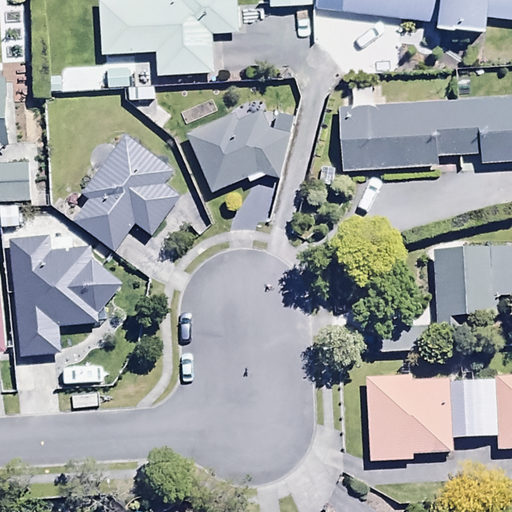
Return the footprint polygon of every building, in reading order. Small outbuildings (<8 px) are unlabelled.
[(238,10),(238,0),(176,0),(176,1),(102,4),(103,61),(158,60),(159,81),(215,80),(214,39),(243,39),(243,10),(238,10)] [(313,11),(313,0),(269,0),(270,12),(313,11)] [(511,0),(345,0),(343,17),(443,29),(442,33),(490,38),(492,21),(511,22),(511,0)] [(9,86),(0,86),(0,154),(2,154),(1,150),(11,149),(9,86)] [(345,179),(439,174),(439,161),(483,160),(483,170),(511,168),(511,103),(342,113),(345,179)] [(227,124),(188,139),(214,201),(261,177),(282,183),(300,123),(280,117),(274,136),(269,134),(269,121),(262,104),(225,118),(227,124)] [(127,141),(83,200),(90,206),(74,227),(117,259),(137,232),(152,243),(181,203),(165,191),(175,177),(127,141)] [(30,169),(0,170),(0,207),(32,206),(30,169)] [(53,256),(52,244),(11,245),(22,364),(63,360),(60,332),(100,328),(99,319),(124,291),(95,265),(95,254),(53,256)] [(511,253),(435,258),(440,337),(470,336),(470,324),(502,322),(501,303),(511,302),(511,253)] [(379,332),(379,358),(434,358),(434,332),(379,332)] [(415,381),(369,382),(371,469),(414,468),(414,460),(455,459),(455,446),(500,445),(500,457),(511,456),(511,382),(496,383),(496,387),(416,386),(415,381)]
